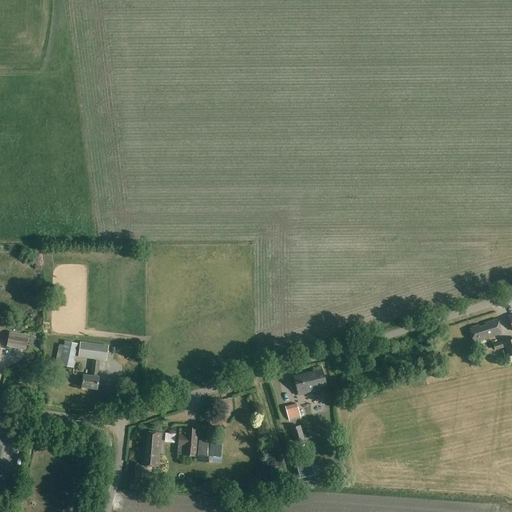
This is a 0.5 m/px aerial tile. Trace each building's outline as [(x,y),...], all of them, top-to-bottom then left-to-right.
[(502,335),(497,319),(485,323),(486,326),(481,328),(480,325),(472,327),(472,329),(471,330),(475,343),(502,335)] [(26,350),(29,335),(9,331),(6,347),(26,350)] [(508,357),(511,355),(511,339),(503,342),(508,357)] [(74,361),(77,344),(64,341),(59,365),(74,368),(76,361),(74,361)] [(106,361),(108,346),(103,345),(80,342),(78,357),(106,361)] [(501,342),(493,344),(495,351),(503,348),(501,342)] [(98,377),(101,362),(92,361),(90,376),(83,375),(81,387),(97,390),(99,377),(98,377)] [(298,396),(319,391),(318,387),(326,385),(321,366),(313,369),(313,372),(294,377),(298,396)] [(234,398),(225,399),(226,408),(235,407),(234,398)] [(288,419),(300,416),(297,404),(285,407),(288,419)] [(295,442),(304,439),(301,426),(291,428),(295,442)] [(199,430),(186,429),(186,435),(179,434),(177,456),(196,458),(199,430)] [(159,466),(162,432),(146,431),(146,434),(143,433),(140,465),(159,466)] [(203,441),(203,454),(216,454),(216,442),(203,441)] [(309,456),(295,460),(300,479),(314,475),(309,456)] [(138,485),(140,464),(131,463),(130,484),(138,485)]
